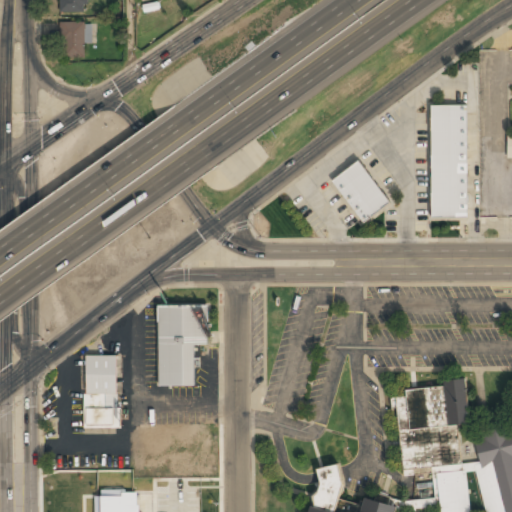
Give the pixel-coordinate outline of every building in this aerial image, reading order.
[(61,0),(61,12),(85,12),(85,0),(61,0)] [(60,22),(60,58),(85,58),(85,22),(60,22)] [(430,106),(429,218),(466,219),(466,106),(430,106)] [(359,161),(330,182),(360,224),(389,204),(359,161)] [(211,304),(211,343),(197,349),(198,386),(159,386),(158,304),(211,304)] [(85,428),(118,428),(118,356),(84,356),(85,428)] [(511,511),(511,436),(507,424),(472,439),(483,465),(458,461),(471,369),(385,406),(414,473),(435,464),(430,499),(418,497),(396,507),(435,511),(511,511)] [(395,511),(396,511),(394,505),(364,499),(361,511),(352,511),(349,511),(347,511),(335,511),(342,482),(336,464),(316,470),(318,475),(310,511),(395,511)]
